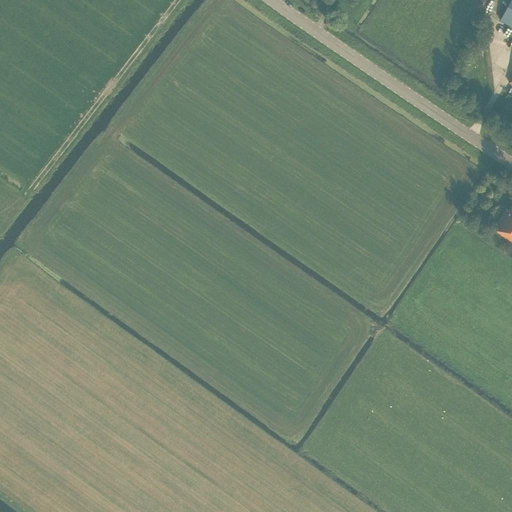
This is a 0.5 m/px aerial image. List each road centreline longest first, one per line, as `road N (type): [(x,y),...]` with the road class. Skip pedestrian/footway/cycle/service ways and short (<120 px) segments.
road 1 (tertiary): [(511,163),(273,0)]
road 2 (track): [(179,0),(25,195)]
